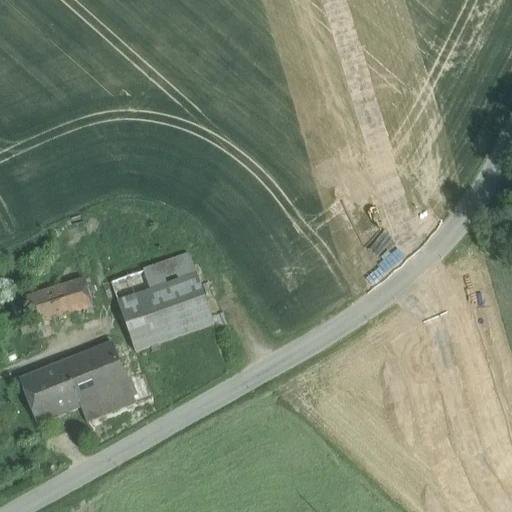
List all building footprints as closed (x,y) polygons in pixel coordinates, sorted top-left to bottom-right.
[(190,257),(111,285),(135,354),(214,326),(190,257)] [(84,281),(26,299),(35,327),(92,309),(84,281)] [(112,345),(63,364),(82,409),(87,424),(136,404),(118,360),(112,345)] [(135,354),(118,360),(136,404),(153,398),(135,354)] [(63,364),(20,381),(38,427),(82,409),(63,364)]
